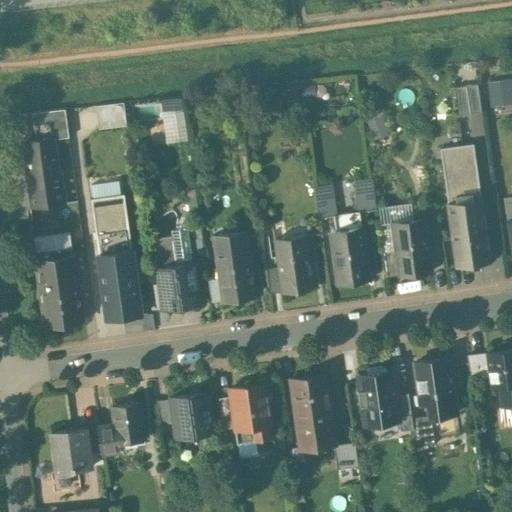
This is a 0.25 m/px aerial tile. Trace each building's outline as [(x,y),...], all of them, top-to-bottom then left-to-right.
[(511,77),(491,79),(493,104),(511,103),(511,77)] [(477,83),(454,87),(458,115),(481,111),(477,83)] [(188,96),(166,97),(168,141),(190,140),(188,96)] [(103,127),(132,123),(129,100),(99,104),(103,127)] [(65,108),(32,112),(36,139),(53,137),(53,138),(69,136),(65,108)] [(36,139),(24,141),(33,207),(64,203),(60,171),(57,171),(53,138),(53,137),(36,139)] [(473,143),(440,147),(448,203),(481,198),(473,143)] [(372,177),(355,179),(360,210),(377,208),(372,177)] [(96,183),(98,196),(125,192),(123,178),(96,183)] [(331,183),(314,185),(319,217),(335,215),(331,183)] [(89,198),(97,255),(132,250),(124,193),(89,198)] [(481,198),(448,203),(456,266),(490,261),(481,198)] [(416,202),(389,206),(391,221),(418,217),(416,202)] [(425,218),(393,222),(396,250),(400,273),(400,275),(433,271),(425,218)] [(362,225),(330,230),(338,283),(371,279),(366,244),(364,244),(362,225)] [(244,230),(213,233),(219,277),(222,300),(254,296),(244,230)] [(246,232),(251,269),(256,268),(251,231),(246,232)] [(307,234),(274,238),(278,267),(281,290),(282,292),(315,287),(307,234)] [(172,235),(153,237),(157,267),(176,264),(172,235)] [(132,250),(97,255),(106,316),(141,311),(132,250)] [(396,250),(384,251),(388,275),(400,273),(396,250)] [(73,254),(37,258),(47,326),(83,320),(73,254)] [(176,264),(157,267),(159,282),(163,306),(163,309),(198,304),(192,262),(176,264)] [(278,267),(266,269),(269,292),(281,290),(278,267)] [(219,277),(208,278),(212,302),(222,300),(219,277)] [(163,306),(159,282),(149,283),(153,307),(163,306)] [(511,347),(487,351),(491,377),(492,386),(500,385),(511,383),(511,347)] [(487,351),(467,354),(471,380),(491,377),(487,351)] [(450,358),(416,362),(420,395),(428,394),(437,393),(438,399),(455,397),(450,358)] [(385,365),(366,368),(367,372),(357,374),(364,425),(376,423),(376,425),(389,424),(389,422),(399,420),(400,420),(396,395),(396,392),(394,384),(393,369),(387,370),(385,365)] [(334,438),(324,375),(291,381),(301,443),(334,438)] [(266,382),(229,387),(230,395),(235,426),(235,427),(252,425),(269,423),(272,422),(266,382)] [(511,383),(500,385),(503,406),(511,404),(511,383)] [(207,391),(173,396),(173,397),(176,421),(178,436),(213,431),(207,391)] [(412,418),(408,393),(396,395),(400,420),(399,420),(401,430),(413,428),(412,418)] [(455,397),(438,399),(437,393),(428,394),(431,416),(432,415),(457,412),(455,397)] [(230,395),(219,397),(223,427),(235,426),(230,395)] [(173,397),(159,399),(163,422),(176,421),(173,397)] [(141,400),(114,404),(117,423),(119,439),(121,439),(146,436),(141,400)] [(431,416),(412,418),(413,428),(416,446),(436,443),(432,415),(431,416)] [(117,423),(99,425),(102,450),(122,448),(121,439),(119,439),(117,423)] [(269,423),(252,425),(254,439),(271,436),(269,423)] [(252,425),(235,427),(237,441),(254,439),(252,425)] [(85,426),(52,430),(58,471),(90,467),(85,426)] [(358,441),(338,444),(341,466),(361,463),(358,441)] [(511,482),(498,485),(501,504),(511,502),(511,482)]
